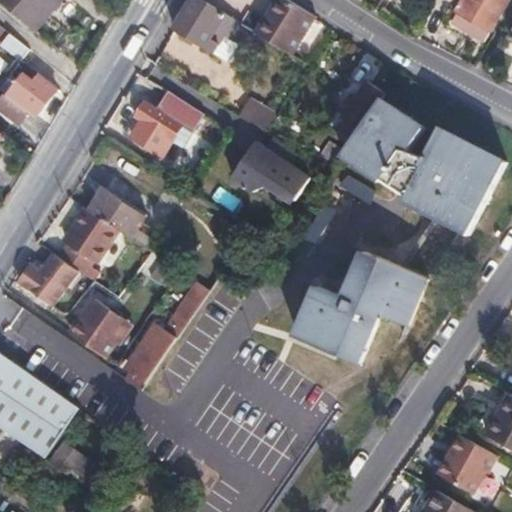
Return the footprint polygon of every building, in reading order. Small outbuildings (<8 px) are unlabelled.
[(0,0),(36,31),(45,20),(42,16),(50,5),(54,8),(60,0),(0,0)] [(206,0),(194,0),(177,29),(213,52),(224,34),(231,38),(239,25),(241,22),(206,0)] [(317,18),(287,0),(276,0),(263,23),(246,13),(241,22),(239,25),(270,45),(287,56),(305,28),(309,30),(317,18)] [(464,0),(453,22),(485,41),(506,0),(464,0)] [(42,16),(45,20),(54,8),(50,5),(42,16)] [(32,50),(0,24),(0,42),(23,60),(24,58),(32,50)] [(305,28),(287,56),(291,58),(309,30),(305,28)] [(224,34),(213,52),(229,62),(240,44),(231,38),(224,34)] [(16,67),(0,86),(0,88),(3,91),(30,112),(36,117),(57,90),(40,75),(35,82),(26,74),(16,67)] [(31,68),(26,74),(35,82),(40,75),(31,68)] [(0,95),(0,108),(20,125),(30,112),(3,91),(0,95)] [(142,123),(131,139),(156,155),(163,159),(172,143),(182,128),(193,135),(205,115),(169,93),(158,111),(147,104),(137,120),(142,123)] [(425,126),(385,97),(345,154),(384,182),(386,180),(406,151),(425,126)] [(252,102),(243,118),(266,133),(277,117),(252,102)] [(508,157),(442,126),(426,160),(409,195),(405,204),(471,235),(508,157)] [(182,128),(172,143),(184,150),(193,135),(182,128)] [(301,154),(275,138),(268,149),(260,161),(251,154),(235,178),(256,192),(275,185),(298,201),(313,178),(293,165),(301,154)] [(259,143),(251,154),(260,161),(268,149),(259,143)] [(330,148),(319,165),(334,174),(345,157),(330,148)] [(386,180),(409,195),(426,160),(406,151),(386,180)] [(350,176),(344,186),(365,198),(371,188),(350,176)] [(116,177),(108,188),(127,200),(135,189),(116,177)] [(105,189),(91,211),(116,227),(131,237),(147,215),(105,189)] [(117,251),(141,266),(152,250),(131,237),(116,227),(114,230),(86,212),(68,240),(106,267),(117,251)] [(433,279),(367,250),(347,295),(318,282),(295,334),(365,365),(387,314),(413,325),(433,279)] [(77,269),(54,253),(43,270),(33,264),(21,282),(54,305),(77,269)] [(95,305),(74,336),(101,354),(122,323),(95,305)] [(139,361),(126,379),(142,390),(143,389),(188,324),(178,317),(167,333),(156,326),(134,358),(139,361)] [(1,353),(0,355),(0,426),(47,458),(80,409),(1,353)] [(511,396),(488,437),(511,450),(511,396)] [(500,458),(461,436),(439,474),(473,494),(487,472),(490,474),(500,458)] [(66,443),(53,462),(63,470),(66,464),(87,479),(96,465),(66,443)] [(0,470),(10,455),(0,447),(0,470)] [(178,457),(174,464),(195,479),(200,473),(178,457)] [(195,479),(174,464),(168,473),(190,488),(195,479)] [(475,511),(436,489),(423,511),(475,511)]
